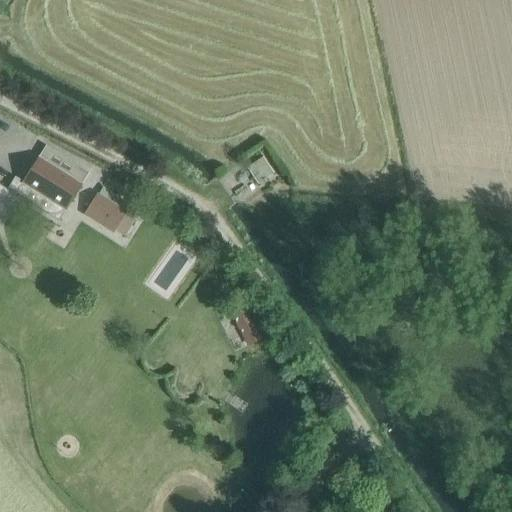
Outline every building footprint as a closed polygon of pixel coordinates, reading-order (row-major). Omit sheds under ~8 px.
[(262,157),(253,164),(264,180),(273,173),(262,157)] [(80,185),(39,159),(23,183),(18,180),(10,192),(22,200),(23,198),(58,221),(80,185)] [(0,201),(15,211),(22,200),(10,192),(0,186),(0,201)] [(98,195),(85,215),(114,233),(116,230),(118,226),(123,218),(125,214),(126,213),(125,212),(115,206),(98,195)] [(251,332),(256,342),(262,339),(246,306),(230,314),(242,337),(251,332)]
